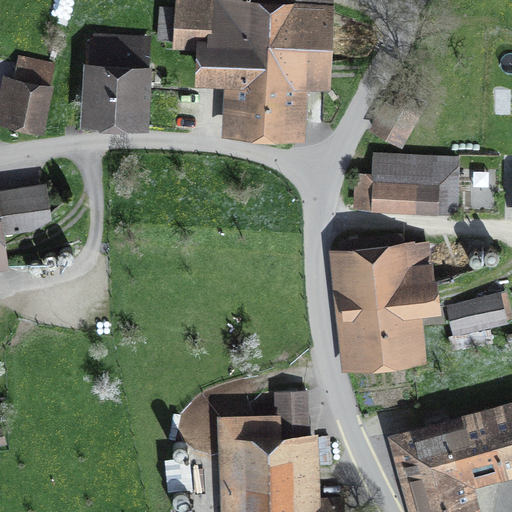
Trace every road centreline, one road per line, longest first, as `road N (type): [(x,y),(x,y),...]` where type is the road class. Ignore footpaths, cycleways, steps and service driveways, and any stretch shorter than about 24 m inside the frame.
road 1 (unclassified): [(389,511),(324,343),(315,272),(324,183)]
road 2 (residential): [(324,183),(200,145),(0,162)]
road 3 (unclassified): [(324,183),(421,0)]
